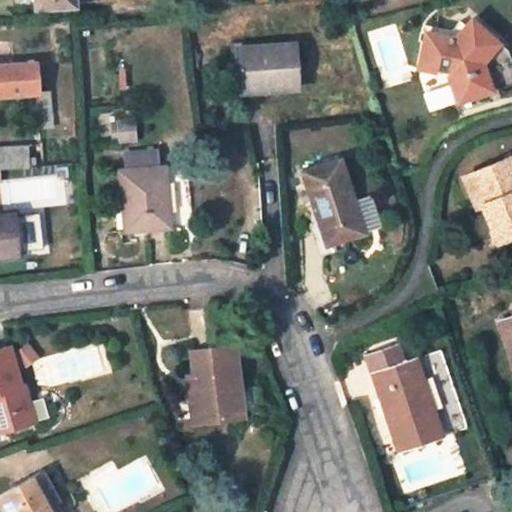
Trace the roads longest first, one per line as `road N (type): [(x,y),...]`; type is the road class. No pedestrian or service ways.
road 1 (residential): [(0,292),(199,274),(244,282),(266,292),(278,310),(301,383)]
road 2 (residential): [(301,383),(341,511)]
road 3 (residential): [(273,511),(301,383)]
